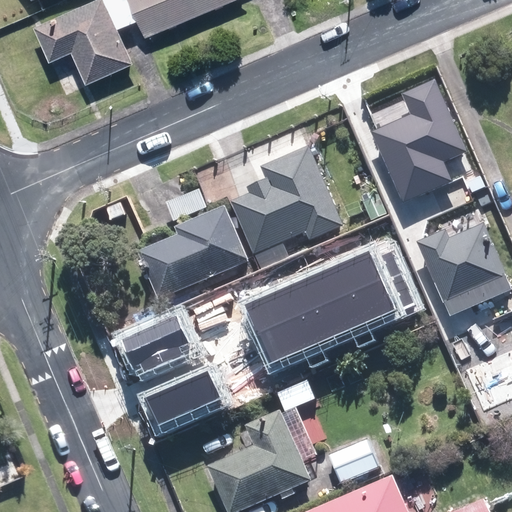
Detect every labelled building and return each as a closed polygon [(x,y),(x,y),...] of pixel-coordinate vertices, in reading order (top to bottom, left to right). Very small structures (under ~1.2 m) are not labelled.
[(116,0),(95,0),(43,22),(58,58),(81,48),(95,80),(142,60),(127,25),(116,0)] [(140,0),(116,0),(127,25),(136,21),(147,17),(140,0)] [(140,0),(147,17),(154,34),(233,0),(140,0)] [(373,132),(403,201),(452,179),(444,161),(467,151),(436,79),(402,94),(411,115),(373,132)] [(229,203),(251,256),(304,235),(307,242),(340,229),(307,149),(257,169),(263,182),(254,186),(245,190),(247,196),(229,203)] [(163,207),(170,224),(205,209),(198,192),(163,207)] [(134,255),(153,302),(246,264),(222,208),(171,229),(175,238),(134,255)] [(446,230),(419,242),(451,316),(511,290),(482,223),(449,238),(446,230)] [(369,252),(356,258),(381,319),(415,306),(393,252),(373,260),(369,252)] [(381,319),(356,258),(329,270),(354,330),(381,319)] [(354,330),(329,270),(301,282),(326,341),(354,330)] [(326,341),(301,282),(274,294),(299,352),(326,341)] [(299,352),(274,294),(246,305),(271,364),(299,352)] [(189,343),(177,315),(123,340),(135,367),(141,364),(144,371),(182,354),(179,348),(189,343)] [(511,350),(467,369),(484,411),(511,398),(511,350)] [(219,398),(207,371),(147,398),(159,425),(219,398)] [(203,468),(222,511),(240,511),(308,483),(299,462),(315,455),(295,409),(279,416),(277,413),(240,429),(248,448),(203,468)] [(336,480),(337,484),(382,465),(371,439),(326,458),(336,480)] [(402,511),(388,478),(310,511),(402,511)] [(484,511),(480,501),(453,511),(484,511)]
